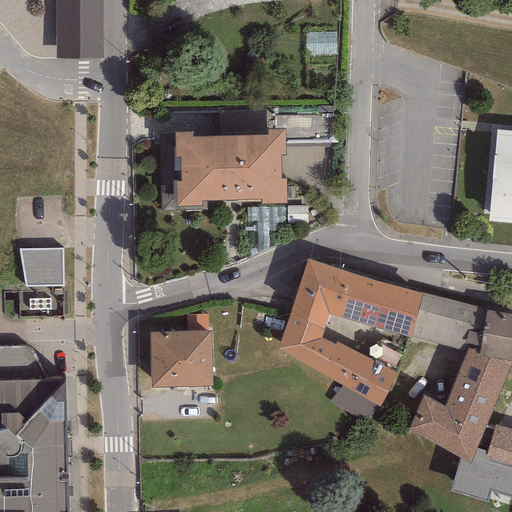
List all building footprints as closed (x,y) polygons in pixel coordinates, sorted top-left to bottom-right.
[(102,0),(49,0),(51,67),(103,67),(102,0)] [(188,129),(171,130),(172,153),(177,153),(178,180),(171,180),(172,202),(196,200),(196,196),(261,193),(261,200),(282,199),(281,175),(277,176),(276,153),(283,152),(281,124),(261,125),(261,132),(190,136),(188,129)] [(511,132),(490,130),(482,222),(511,224),(511,132)] [(63,282),(61,244),(20,246),(22,284),(63,282)] [(511,316),(306,256),(274,344),(381,404),(398,373),(321,337),(331,313),(464,349),(444,402),(421,397),(405,424),(467,455),(511,335),(511,316)] [(206,327),(145,332),(149,384),(210,379),(206,327)] [(0,511),(72,511),(69,375),(0,376),(0,511)] [(511,431),(495,426),(483,465),(511,474),(511,431)]
